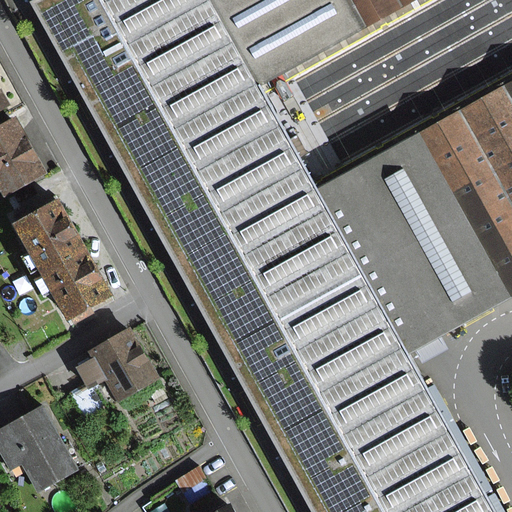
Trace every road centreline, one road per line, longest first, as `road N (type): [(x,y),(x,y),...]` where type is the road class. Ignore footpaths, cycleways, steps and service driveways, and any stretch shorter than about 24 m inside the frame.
road 1 (residential): [(0,17),(155,300)]
road 2 (residential): [(155,300),(273,511)]
road 3 (residential): [(155,300),(0,384)]
